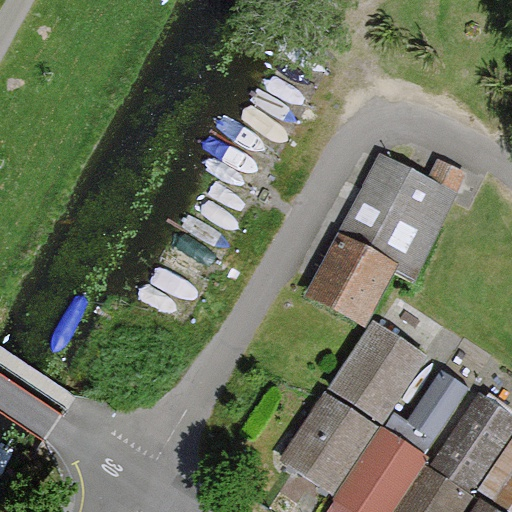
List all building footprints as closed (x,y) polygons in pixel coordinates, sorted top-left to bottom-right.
[(431,185),(382,160),(339,245),(390,271),(409,281),(451,200),(462,177),(440,166),(431,185)] [(363,324),(390,271),(339,245),(311,298),(363,324)] [(420,360),(375,329),(333,391),(379,422),(420,360)] [(469,391),(441,373),(407,423),(395,414),(385,429),(425,455),(469,391)] [(375,430),(328,398),(284,462),(332,494),(375,430)] [(511,424),(511,421),(481,400),(435,467),(467,490),(511,424)] [(390,511),(425,460),(384,433),(340,500),(357,511),(390,511)] [(511,511),(511,442),(479,492),(510,511),(511,511)] [(465,511),(473,501),(426,471),(399,511),(465,511)]
